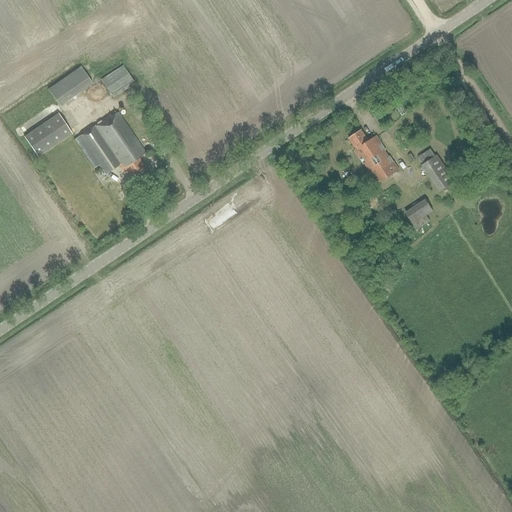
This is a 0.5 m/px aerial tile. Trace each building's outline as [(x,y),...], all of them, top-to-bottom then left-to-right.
[(63,37),(45,48),(49,55),(67,44),(63,37)] [(135,84),(128,74),(123,65),(101,80),(113,98),(135,84)] [(60,106),(93,83),(82,66),(48,89),(60,106)] [(145,169),(138,158),(146,153),(118,112),(111,117),(110,116),(80,136),(106,174),(117,166),(123,174),(127,172),(128,171),(132,178),(145,169)] [(71,135),(57,114),(25,136),(39,157),(71,135)] [(399,169),(393,160),(376,136),(369,141),(361,130),(348,139),(356,150),(354,151),(361,160),(377,184),(399,169)] [(437,155),(423,165),(441,191),(454,182),(437,155)] [(417,230),(430,221),(426,215),(433,211),(426,201),(406,214),(417,230)]
